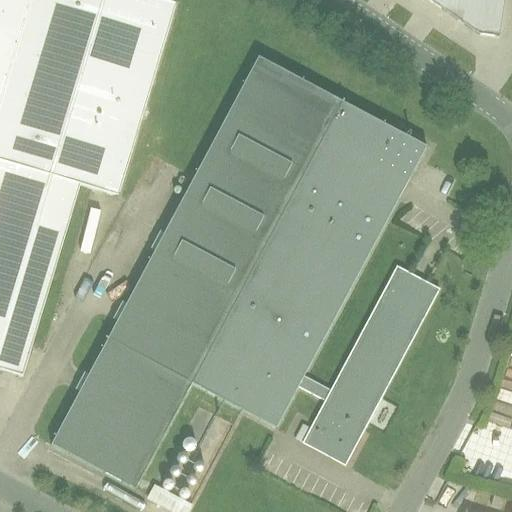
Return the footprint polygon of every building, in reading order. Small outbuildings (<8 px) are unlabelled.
[(0,0),(0,371),(22,378),(79,186),(118,197),(175,3),(166,0),(0,0)] [(425,0),(478,35),(498,38),(503,0),(425,0)] [(191,385),(223,402),(276,430),(298,389),(324,403),(302,444),(344,467),(438,291),(396,268),(330,392),(304,377),(426,148),(257,58),(50,446),(135,491),(191,385)] [(286,432),(296,436),(302,420),(292,416),(286,432)] [(448,487),(451,476),(437,472),(434,482),(448,487)] [(145,477),(137,492),(176,511),(177,511),(185,497),(145,477)] [(493,497),(490,507),(500,510),(503,500),(493,497)]
